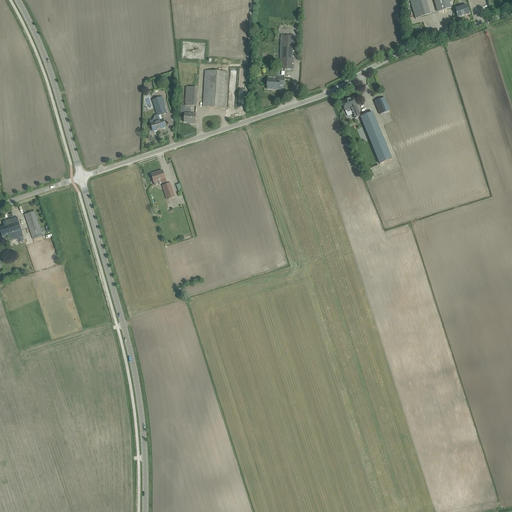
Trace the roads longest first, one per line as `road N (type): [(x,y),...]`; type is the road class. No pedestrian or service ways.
road 1 (unclassified): [(98,172),(332,93),(369,67),(511,12)]
road 2 (secondary): [(81,177),(131,357),(145,511)]
road 3 (secondary): [(17,0),(52,78),(81,177)]
road 4 (residential): [(93,361),(107,417),(110,511)]
